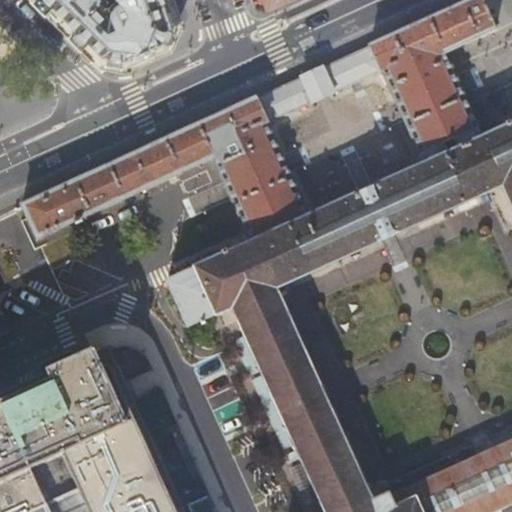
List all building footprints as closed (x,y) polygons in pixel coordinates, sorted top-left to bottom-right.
[(42,0),(102,59),(126,63),(147,54),(169,43),(179,20),(171,0),(42,0)] [(264,0),(266,5),(267,8),(284,0),(264,0)] [(486,0),(470,0),(320,69),(331,94),(383,71),(386,80),(401,112),(426,165),(484,139),(460,85),(449,61),(446,53),(483,37),(500,28),(491,10),(486,0)] [(304,76),(316,101),(324,97),(331,94),(320,69),(313,72),(304,76)] [(316,101),(304,76),(23,206),(31,223),(39,240),(121,202),(196,167),(213,159),(227,191),(248,237),(251,244),(311,217),(308,211),(287,164),(278,145),(268,121),(293,110),(316,101)] [(511,125),(484,139),(426,165),(404,175),(369,191),(337,205),(311,217),(251,244),(195,269),(196,270),(169,283),(189,326),(216,314),(217,315),(231,308),(326,511),(491,511),(511,503),(511,125)] [(11,288),(27,322),(39,317),(36,310),(55,301),(46,281),(27,290),(24,283),(11,288)] [(0,336),(9,332),(0,311),(0,336)] [(184,511),(172,485),(125,383),(114,359),(110,349),(109,346),(72,363),(60,368),(48,374),(49,376),(0,398),(0,511),(184,511)] [(114,348),(110,349),(114,359),(131,347),(128,346),(125,346),(118,346),(114,348)] [(60,368),(72,363),(68,354),(44,365),(48,374),(60,368)] [(191,511),(218,511),(210,494),(188,504),(191,511)]
